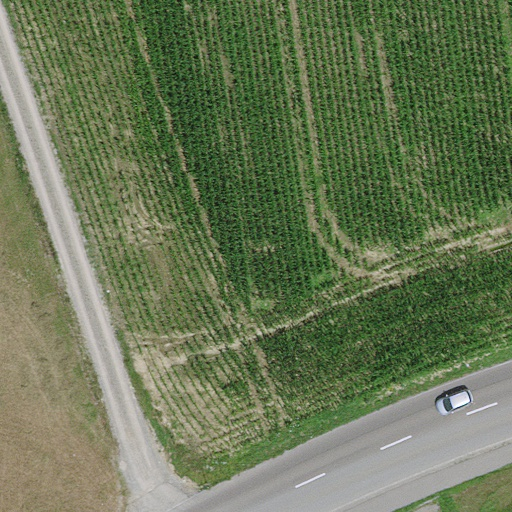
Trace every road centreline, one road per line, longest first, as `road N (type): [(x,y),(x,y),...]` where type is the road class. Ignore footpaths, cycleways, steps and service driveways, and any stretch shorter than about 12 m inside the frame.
road 1 (track): [(0,49),(157,511)]
road 2 (tertiary): [(235,511),(511,398)]
